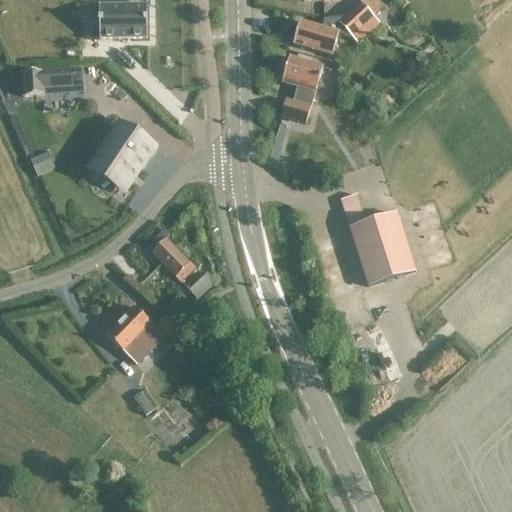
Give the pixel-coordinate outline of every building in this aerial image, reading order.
[(351,24),(367,10),(360,2),(344,16),(351,24)] [(146,35),(146,5),(101,6),(101,36),(146,35)] [(332,56),(338,31),(299,22),(293,47),(332,56)] [(287,103),(283,120),(308,127),(323,68),(289,60),(282,86),(298,90),(294,105),(287,103)] [(43,97),(42,89),(82,86),(81,70),(21,74),(23,98),(43,97)] [(279,126),(272,151),(279,154),(287,128),(279,126)] [(150,149),(119,127),(104,149),(100,147),(92,159),(95,161),(95,163),(126,185),(150,149)] [(368,288),(415,273),(396,215),(366,225),(349,230),(368,288)] [(184,281),(196,268),(167,240),(152,256),(178,281),(182,278),(184,281)] [(188,291),(196,301),(213,286),(204,277),(188,291)] [(106,336),(127,357),(136,365),(166,333),(174,341),(182,332),(165,315),(154,327),(133,308),(106,336)] [(191,325),(197,319),(190,312),(184,318),(191,325)] [(377,322),(363,328),(388,383),(402,377),(377,322)] [(143,392),(134,398),(146,415),(155,409),(143,392)] [(153,432),(126,396),(113,406),(140,442),(153,432)]
